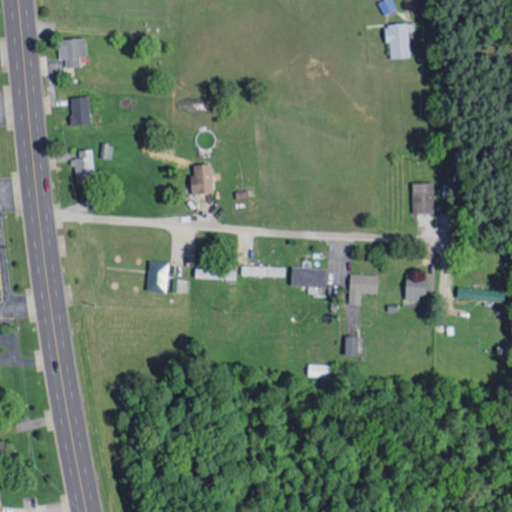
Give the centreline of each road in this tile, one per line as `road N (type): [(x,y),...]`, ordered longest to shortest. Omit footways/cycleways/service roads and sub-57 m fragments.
road 1 (primary): [(87,511),(39,214),(19,0)]
road 2 (residential): [(39,214),(511,247)]
